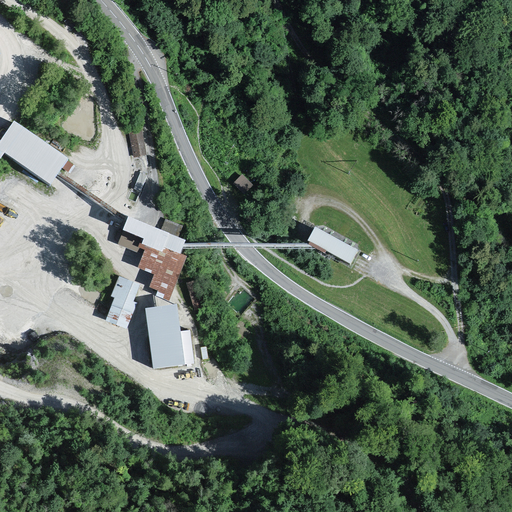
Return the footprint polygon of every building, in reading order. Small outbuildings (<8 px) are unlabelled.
[(0,152),(49,186),(58,174),(67,160),(17,125),(0,149),(0,152)] [(135,157),(145,155),(141,132),(131,134),(135,157)] [(142,173),(135,189),(142,192),(149,176),(142,173)] [(234,183),(244,193),(251,185),(241,176),(234,183)] [(174,243),(176,238),(129,219),(126,224),(124,230),(159,245),(157,249),(159,249),(161,246),(180,254),(182,249),(183,247),(174,243)] [(357,253),(315,230),(307,243),(320,250),(349,266),(357,253)] [(188,284),(195,308),(205,305),(198,280),(188,284)] [(119,281),(113,294),(132,302),(137,289),(119,281)] [(239,290),(229,300),(238,310),(248,300),(239,290)] [(194,363),(190,330),(149,336),(153,369),(194,363)] [(299,395),(290,408),(297,413),(306,399),(299,395)]
